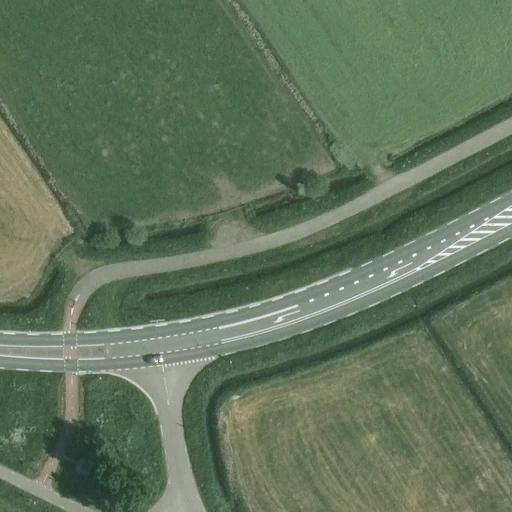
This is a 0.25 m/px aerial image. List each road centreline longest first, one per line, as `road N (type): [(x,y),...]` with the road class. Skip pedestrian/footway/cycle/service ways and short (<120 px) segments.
road 1 (unclassified): [(75,298),(107,273),(299,231),(511,124)]
road 2 (secondary): [(511,219),(318,307),(241,334),(164,348)]
road 3 (secondary): [(164,348),(0,350)]
road 4 (unclassified): [(191,507),(164,348)]
